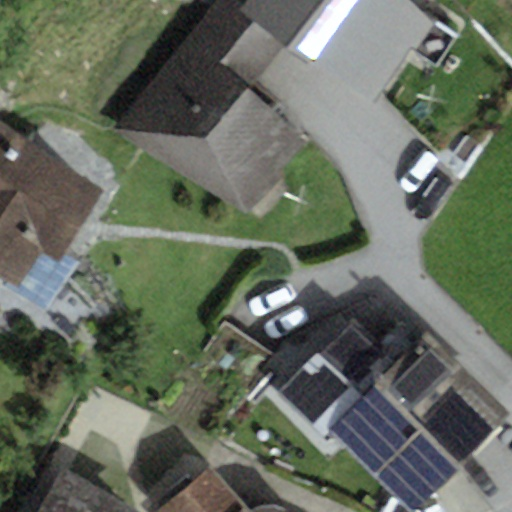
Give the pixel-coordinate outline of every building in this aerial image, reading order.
[(251,97),(287,48),(222,0),(214,0),(121,126),(251,222),(312,141),(251,97)] [(222,0),(287,48),(372,104),(432,27),(407,0),(222,0)] [(103,194),(0,122),(0,278),(19,290),(42,255),(58,264),(103,194)] [(329,432),(373,476),(463,387),(421,343),(365,398),(329,432)] [(277,391),(322,438),(329,432),(365,398),(320,351),(277,391)] [(373,476),(408,511),(417,511),(504,427),(463,387),(373,476)] [(134,511),(55,470),(32,511),(134,511)] [(158,511),(157,511),(242,511),(244,511),(210,470),(158,511)]
